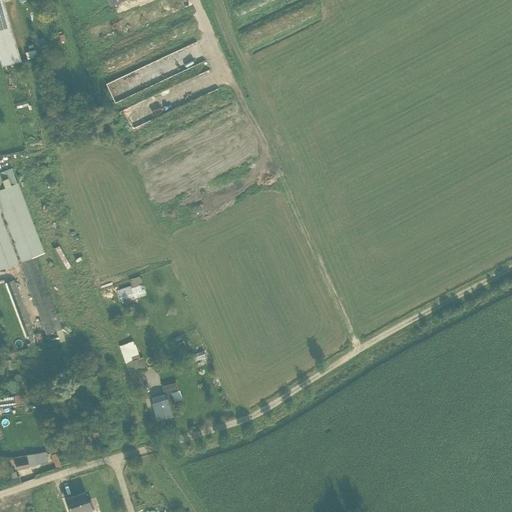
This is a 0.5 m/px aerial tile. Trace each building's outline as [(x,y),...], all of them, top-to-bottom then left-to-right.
[(0,0),(0,60),(2,67),(21,61),(3,1),(3,0),(0,0)] [(30,0),(36,14),(45,11),(40,0),(30,0)] [(159,18),(160,25),(172,24),(171,17),(159,18)] [(146,32),(141,35),(145,44),(151,41),(146,32)] [(35,48),(45,45),(42,38),(33,41),(35,48)] [(27,59),(37,56),(36,50),(25,53),(27,59)] [(223,136),(232,128),(229,124),(220,131),(223,136)] [(0,269),(19,262),(34,256),(44,252),(18,182),(17,183),(11,168),(0,171),(0,269)] [(66,265),(69,263),(56,242),(53,244),(66,265)] [(62,328),(34,256),(19,262),(46,335),(47,334),(51,345),(65,340),(61,329),(62,328)] [(131,285),(117,290),(122,303),(146,294),(140,276),(129,279),(131,285)] [(7,282),(27,336),(28,335),(29,336),(34,334),(31,325),(32,324),(27,309),(25,310),(23,304),(25,303),(16,281),(14,281),(14,280),(7,282)] [(38,333),(34,334),(38,345),(42,344),(38,333)] [(132,341),(119,346),(130,374),(132,374),(136,372),(147,369),(142,357),(140,357),(135,344),(134,344),(132,341)] [(190,362),(204,357),(202,351),(188,356),(190,362)] [(140,383),(136,372),(132,374),(135,384),(140,383)] [(151,402),(157,421),(172,416),(171,412),(177,410),(175,404),(183,402),(180,390),(178,391),(175,383),(162,386),(164,393),(151,397),(153,402),(151,402)] [(0,407),(24,405),(23,395),(0,397),(0,407)] [(17,471),(29,468),(28,459),(15,462),(17,471)] [(65,498),(69,511),(90,511),(93,511),(92,510),(95,510),(91,499),(89,500),(85,491),(65,498)]
